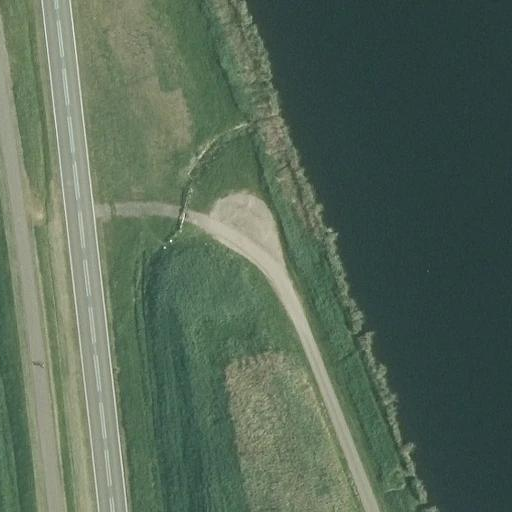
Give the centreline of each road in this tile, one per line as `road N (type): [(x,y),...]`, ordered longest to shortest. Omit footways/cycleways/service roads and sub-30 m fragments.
road 1 (trunk): [(111,511),(55,0)]
road 2 (unclassified): [(372,511),(286,286),(234,233),(184,213)]
road 3 (unclassified): [(48,511),(0,147)]
